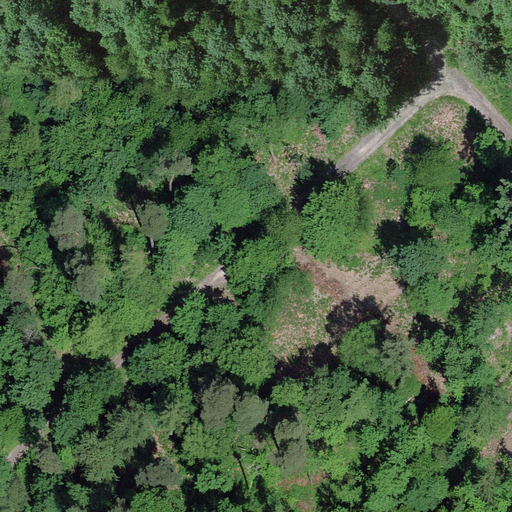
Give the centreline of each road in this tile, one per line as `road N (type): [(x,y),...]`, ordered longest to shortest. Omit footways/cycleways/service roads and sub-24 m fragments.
road 1 (track): [(438,92),(0,487)]
road 2 (track): [(344,0),(511,169)]
